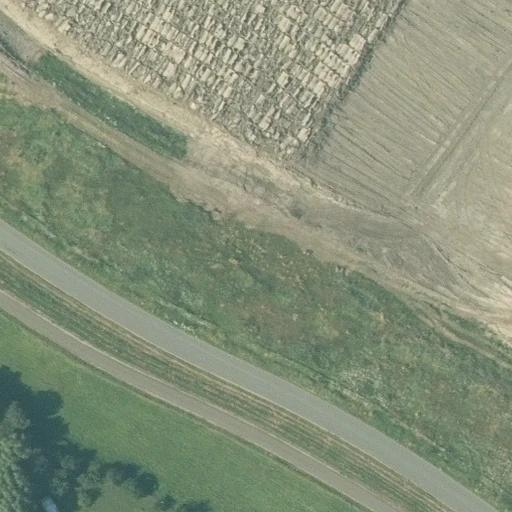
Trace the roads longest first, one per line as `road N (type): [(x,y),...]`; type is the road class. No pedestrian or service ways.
road 1 (unclassified): [(473,511),(322,414),(146,328),(0,234)]
road 2 (unclassified): [(387,511),(0,299)]
